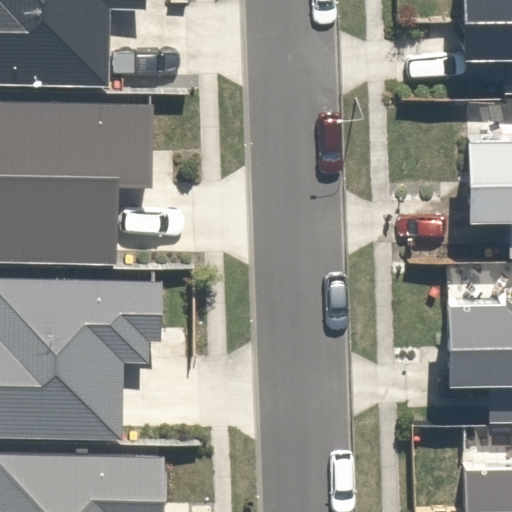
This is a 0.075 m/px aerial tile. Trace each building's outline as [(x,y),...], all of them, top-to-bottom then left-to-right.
[(0,0),(0,77),(114,80),(115,3),(150,3),(149,0),(0,0)] [(501,47),(502,87),(511,86),(511,0),(461,0),(462,48),(501,47)] [(157,97),(0,94),(0,254),(122,257),(124,178),(157,179),(157,97)] [(511,127),(468,128),(469,210),(504,210),(504,252),(511,251),(511,127)] [(0,430),(127,433),(129,355),(154,356),(154,335),(165,335),(165,275),(0,269),(0,430)] [(511,283),(503,283),(503,291),(448,291),(448,372),(484,372),(484,415),(511,415),(511,283)] [(0,511),(166,511),(168,451),(0,445),(0,511)] [(511,511),(511,454),(463,455),(463,511),(511,511)]
